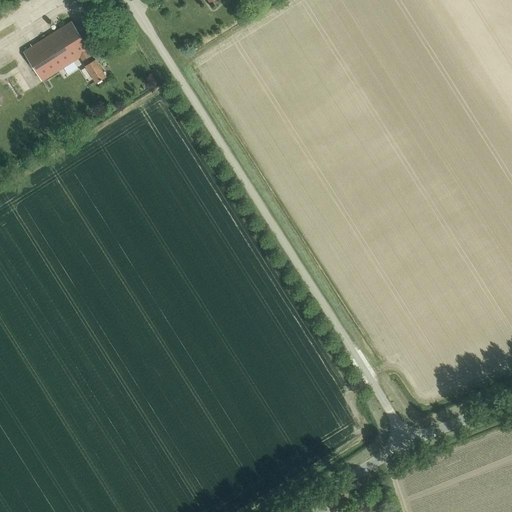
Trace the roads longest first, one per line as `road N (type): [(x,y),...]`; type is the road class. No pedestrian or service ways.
road 1 (unclassified): [(407,443),(129,0)]
road 2 (unclassified): [(296,511),(407,443)]
